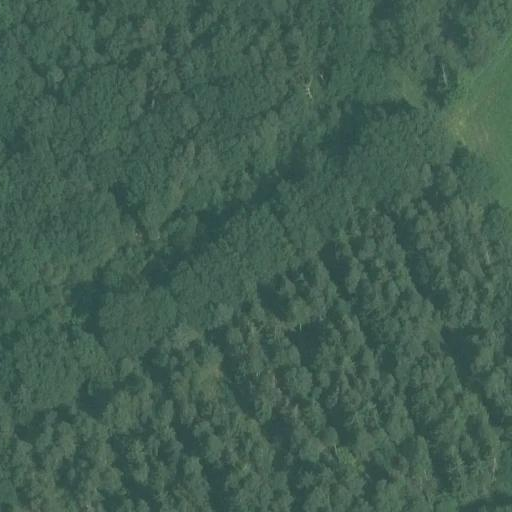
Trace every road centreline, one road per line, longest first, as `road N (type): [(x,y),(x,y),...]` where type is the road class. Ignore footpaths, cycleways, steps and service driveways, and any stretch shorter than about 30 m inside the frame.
road 1 (track): [(0,417),(202,306),(437,156),(433,133),(363,0)]
road 2 (track): [(496,0),(415,96)]
